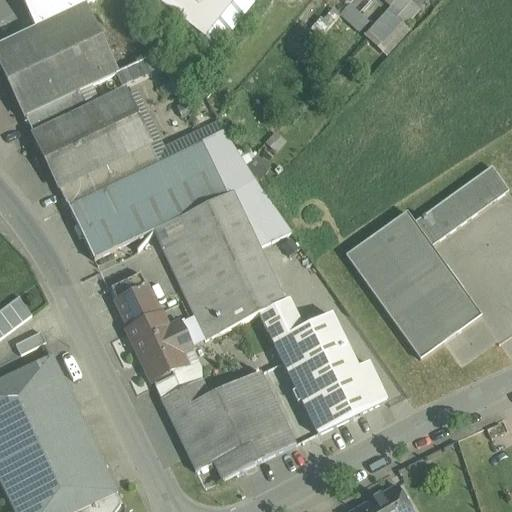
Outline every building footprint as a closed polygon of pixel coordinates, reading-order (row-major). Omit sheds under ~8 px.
[(20,0),(35,31),(36,31),(84,8),(84,7),(99,0),(20,0)] [(148,0),(149,0),(217,53),(258,0),(148,0)] [(398,0),(391,8),(387,12),(405,28),(420,11),(408,0),(398,0)] [(341,16),(358,35),(370,24),(353,6),(341,16)] [(84,8),(36,31),(35,31),(0,47),(0,66),(25,120),(80,94),(117,76),(84,8)] [(91,115),(80,94),(25,120),(57,186),(148,143),(127,98),(91,115)] [(203,145),(69,208),(95,262),(154,234),(228,199),(220,181),(203,145)] [(292,236),(258,189),(245,168),(220,181),(228,199),(234,196),(260,251),(292,236)] [(492,169),(414,225),(431,249),(509,193),(492,169)] [(228,199),(154,234),(206,343),(260,318),(285,305),(260,251),(234,196),(228,199)] [(414,225),(407,215),(347,259),(421,361),(481,318),(431,249),(414,225)] [(0,313),(0,341),(32,317),(18,300),(0,313)] [(285,305),(260,318),(265,328),(294,313),(289,303),(285,305)] [(155,305),(124,319),(130,332),(161,318),(155,305)] [(303,332),(295,314),(265,329),(318,437),(388,404),(370,366),(359,371),(333,317),(303,332)] [(130,332),(129,333),(155,389),(175,380),(173,376),(186,370),(179,356),(192,350),(181,327),(168,333),(161,318),(130,332)] [(41,335),(15,347),(21,358),(46,346),(41,335)] [(52,359),(0,384),(0,483),(13,511),(85,511),(117,497),(118,496),(52,359)] [(203,383),(161,403),(196,475),(214,466),(223,484),(296,448),(261,375),(210,399),(203,383)] [(501,426),(487,432),(492,442),(505,436),(501,426)] [(410,511),(398,489),(357,511),(410,511)] [(117,497),(85,511),(119,511),(120,511),(121,507),(120,503),(117,497)]
